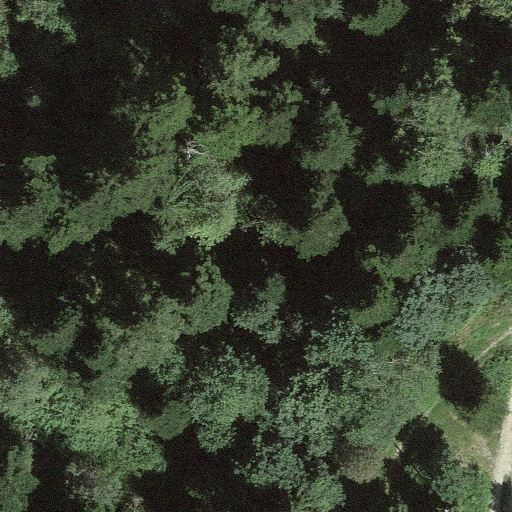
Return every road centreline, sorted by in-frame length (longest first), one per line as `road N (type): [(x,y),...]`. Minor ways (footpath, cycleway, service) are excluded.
road 1 (track): [(0,226),(159,361),(217,385),(273,394),(365,383),(433,413)]
road 2 (track): [(372,511),(433,413),(511,331)]
